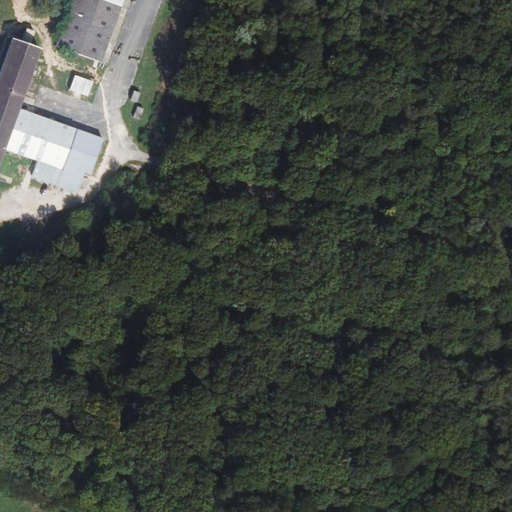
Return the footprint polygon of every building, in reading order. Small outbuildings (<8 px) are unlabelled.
[(124,0),(72,0),(54,54),(100,70),(124,0)] [(148,23),(144,38),(151,40),(156,25),(148,23)] [(38,51),(11,41),(0,71),(0,157),(2,154),(16,111),(38,51)] [(130,102),(136,104),(139,94),(133,92),(130,102)] [(143,110),(137,108),(134,120),(140,121),(143,110)] [(77,132),(16,111),(2,154),(36,166),(31,178),(77,195),(83,179),(88,181),(102,141),(77,132)]
